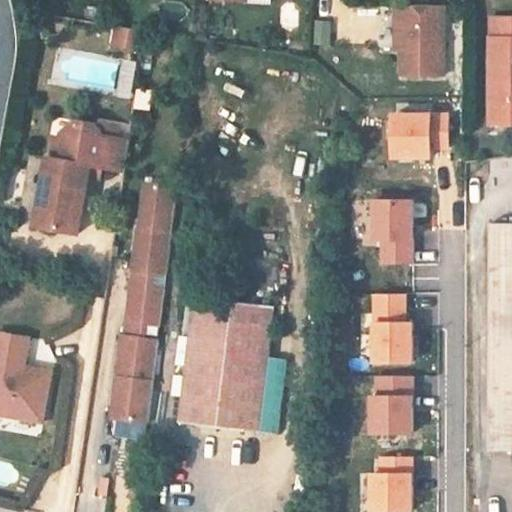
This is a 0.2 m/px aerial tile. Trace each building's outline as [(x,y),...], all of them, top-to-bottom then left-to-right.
[(395,44),(395,69),(438,68),(436,0),(387,0),(389,18),(394,18),(395,44)] [(511,16),(480,17),(481,128),(511,127),(511,16)] [(113,21),(111,38),(137,43),(141,26),(113,21)] [(332,45),(332,21),(315,21),(315,45),(332,45)] [(138,96),(139,65),(120,64),(119,95),(138,96)] [(435,113),(393,114),(394,161),(434,163),(434,151),(451,151),(451,114),(435,113)] [(39,200),(34,231),(80,238),(89,181),(91,168),(103,170),(117,172),(121,143),(118,142),(104,140),(96,129),(80,127),(68,135),(67,144),(64,165),(52,163),(50,162),(44,201),(39,200)] [(119,132),(96,129),(104,140),(118,142),(119,132)] [(55,143),(52,163),(64,165),(67,144),(55,143)] [(130,144),(121,143),(117,172),(126,174),(127,163),(130,144)] [(91,168),(89,181),(100,183),(103,170),(91,168)] [(118,416),(149,419),(175,183),(145,180),(141,223),(136,222),(131,268),(133,268),(126,333),(122,333),(117,375),(123,376),(118,416)] [(415,204),(376,204),(378,241),(386,242),(385,265),(415,265),(415,204)] [(511,228),(482,229),(484,457),(511,456),(511,228)] [(407,295),(373,296),(374,367),(416,366),(416,325),(409,325),(407,295)] [(185,429),(269,435),(282,303),(196,296),(185,429)] [(19,361),(0,372),(0,416),(13,441),(51,420),(19,361)] [(414,400),(415,376),(379,377),(380,397),(375,397),(374,435),(413,435),(414,400)] [(414,511),(415,474),(417,459),(384,458),(383,475),(372,476),(372,511),(414,511)]
